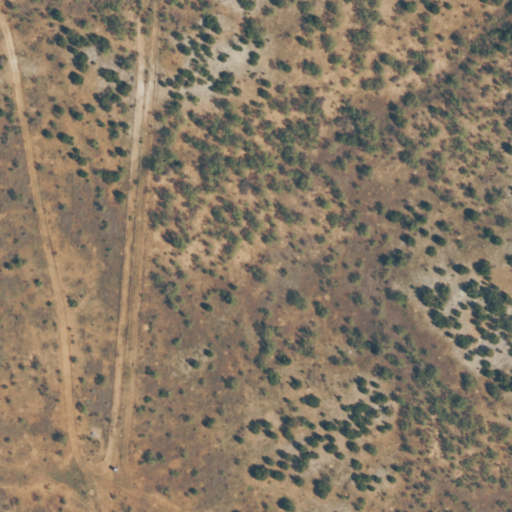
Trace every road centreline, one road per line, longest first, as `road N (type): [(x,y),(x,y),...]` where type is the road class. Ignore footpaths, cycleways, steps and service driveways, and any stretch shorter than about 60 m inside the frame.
road 1 (residential): [(64,0),(128,145),(133,202),(148,212),(154,274),(200,362),(240,398),(511,392)]
road 2 (residential): [(0,170),(1,251),(74,511)]
